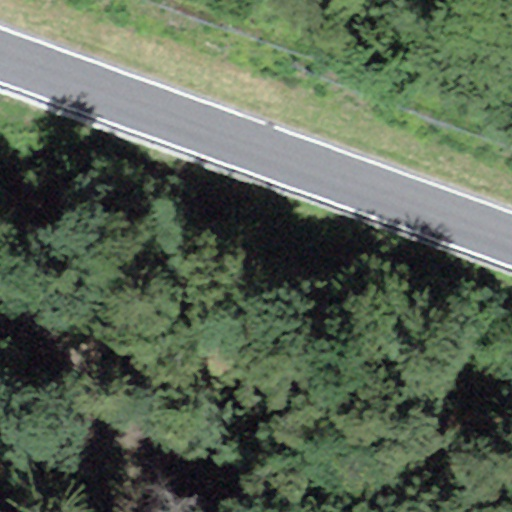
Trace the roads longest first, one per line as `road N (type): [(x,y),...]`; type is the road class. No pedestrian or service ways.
road 1 (secondary): [(0,52),(511,238)]
road 2 (track): [(0,298),(155,407),(490,511)]
road 3 (track): [(155,407),(0,357)]
